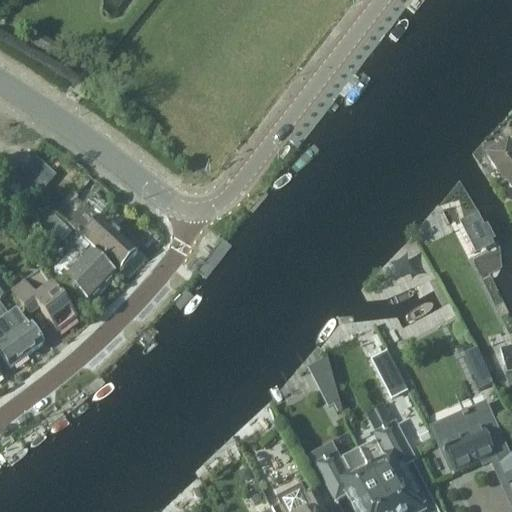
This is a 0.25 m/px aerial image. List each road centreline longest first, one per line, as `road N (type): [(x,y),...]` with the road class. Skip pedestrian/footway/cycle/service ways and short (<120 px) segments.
road 1 (residential): [(0,419),(86,353),(156,281),(193,211)]
road 2 (tertiary): [(193,211),(217,205),(381,0)]
road 3 (tertiary): [(193,211),(164,199),(0,77)]
